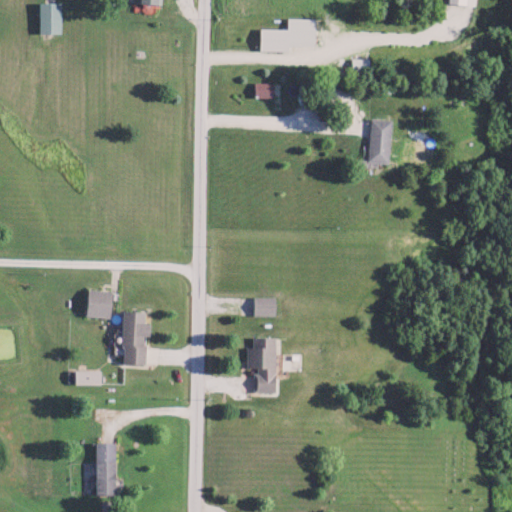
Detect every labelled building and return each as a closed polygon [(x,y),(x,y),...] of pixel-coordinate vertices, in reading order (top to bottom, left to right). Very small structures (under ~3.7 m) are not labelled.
[(59,2),(36,2),(36,33),(59,32),(59,2)] [(255,50),(283,50),(283,45),(310,46),(310,18),(284,17),(284,28),(255,28),(255,50)] [(269,83),(250,82),(250,96),(269,96),(269,83)] [(387,119),(366,118),(364,162),(385,162),(387,119)] [(107,316),(109,290),(83,289),(82,315),(107,316)] [(249,314),(272,315),(272,296),(250,296),(249,314)] [(117,362),(143,363),(143,345),(140,345),(140,335),(146,336),(146,323),(141,323),(142,311),(119,310),(117,362)] [(97,369),(70,369),(70,384),(97,383),(97,369)] [(92,442),(91,494),(112,494),(112,442),(92,442)]
